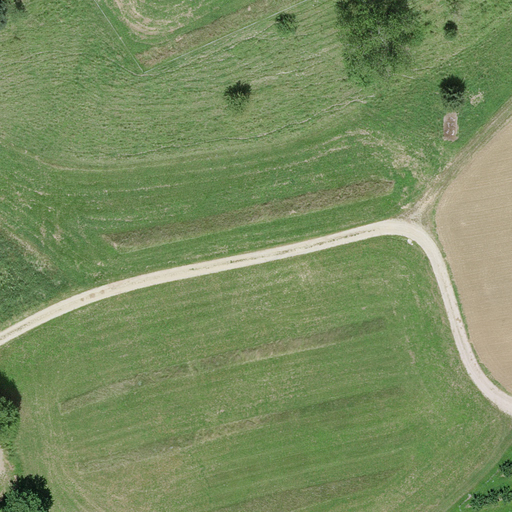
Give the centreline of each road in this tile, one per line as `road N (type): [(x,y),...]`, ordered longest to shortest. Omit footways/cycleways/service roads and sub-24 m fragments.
road 1 (track): [(0,341),(118,287),(405,228),(430,251),(479,388),(511,407)]
road 2 (track): [(405,228),(442,173),(511,104)]
